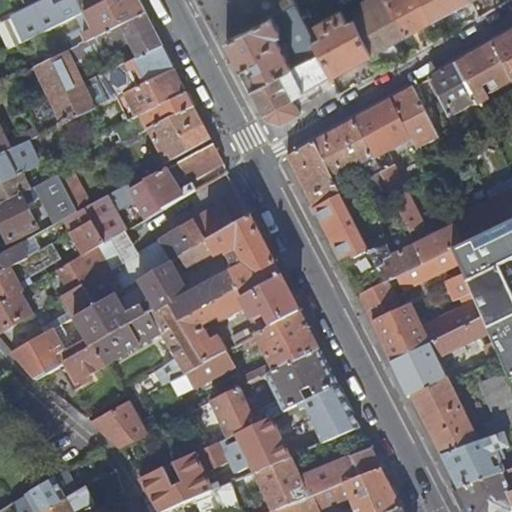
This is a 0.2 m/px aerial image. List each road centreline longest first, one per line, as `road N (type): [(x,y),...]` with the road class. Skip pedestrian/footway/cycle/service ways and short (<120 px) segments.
road 1 (residential): [(256,160),(436,511)]
road 2 (residential): [(511,19),(256,160)]
road 3 (residential): [(172,0),(256,160)]
